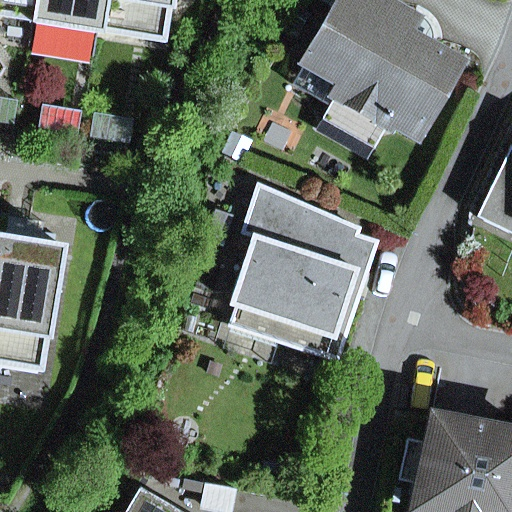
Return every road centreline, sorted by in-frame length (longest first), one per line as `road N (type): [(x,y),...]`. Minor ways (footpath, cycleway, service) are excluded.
road 1 (residential): [(511,71),(395,324)]
road 2 (residential): [(395,324),(351,511)]
